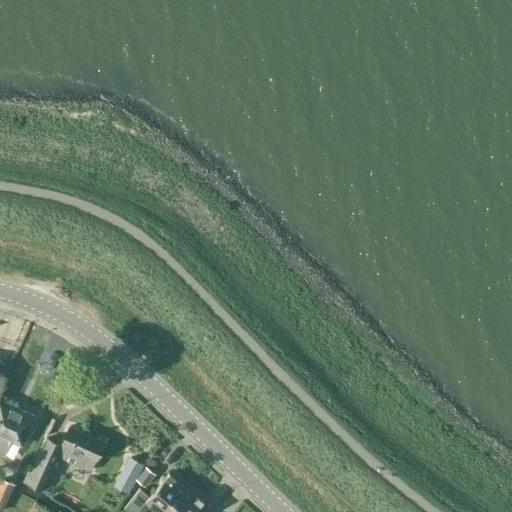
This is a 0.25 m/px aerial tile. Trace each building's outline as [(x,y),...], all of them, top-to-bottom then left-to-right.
[(21,445),(35,416),(18,408),(18,404),(4,397),(4,398),(0,400),(0,453),(4,455),(11,440),(21,445)] [(24,480),(43,489),(58,456),(91,470),(104,442),(70,426),(61,445),(47,438),(34,466),(31,464),(24,480)] [(165,511),(188,483),(174,472),(171,474),(169,472),(149,496),(139,488),(124,508),(128,511),(165,511)] [(0,502),(5,505),(14,486),(2,480),(0,483),(0,502)] [(165,511),(198,511),(196,510),(204,500),(201,498),(203,495),(188,483),(165,511)]
